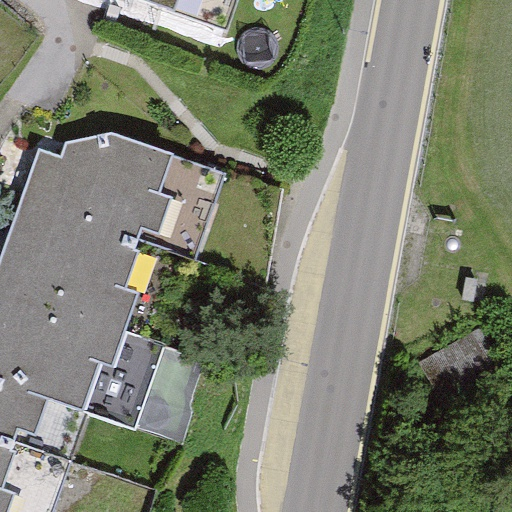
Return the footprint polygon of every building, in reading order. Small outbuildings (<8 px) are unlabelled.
[(136,0),(229,32),(240,0),(136,0)] [(184,204),(198,169),(144,146),(94,153),(86,170),(66,163),(50,210),(162,252),(165,241),(188,248),(200,211),(184,204)] [(167,256),(48,213),(20,290),(154,340),(167,305),(152,299),(167,256)] [(154,345),(21,295),(0,353),(0,392),(108,430),(123,387),(138,392),(154,345)] [(482,328),(418,363),(445,412),(508,377),(482,328)] [(0,453),(60,476),(79,422),(0,394),(0,453)] [(0,511),(41,511),(55,476),(0,455),(0,511)]
